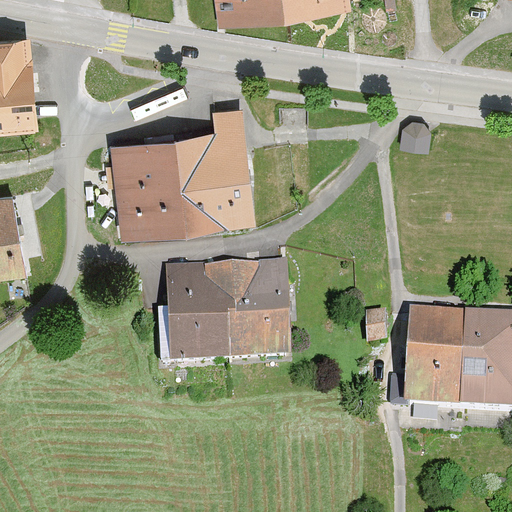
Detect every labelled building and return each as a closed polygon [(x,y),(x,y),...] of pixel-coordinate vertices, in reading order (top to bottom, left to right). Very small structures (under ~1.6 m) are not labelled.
[(284,11),(282,0),(220,0),(224,20),(284,11)] [(282,0),(284,11),(345,2),(345,0),(282,0)] [(0,124),(33,122),(26,39),(0,41),(0,124)] [(243,169),(236,113),(215,115),(217,136),(176,141),(187,225),(249,217),(244,177),(250,176),(249,168),(243,169)] [(187,225),(176,141),(115,148),(125,232),(187,225)] [(13,196),(0,197),(0,273),(25,269),(13,196)] [(281,267),(224,270),(229,360),(286,357),(284,315),(291,314),(290,306),(283,306),(281,267)] [(229,360),(224,270),(207,271),(207,270),(194,270),(195,272),(172,273),(174,313),(159,313),(161,365),(177,364),(177,362),(229,360)] [(461,409),(467,319),(413,315),(410,363),(403,363),(403,371),(409,371),(408,382),(398,381),(396,404),(461,409)] [(387,317),(367,317),(368,341),(387,341),(387,317)] [(511,321),(467,319),(461,409),(511,412),(511,321)]
